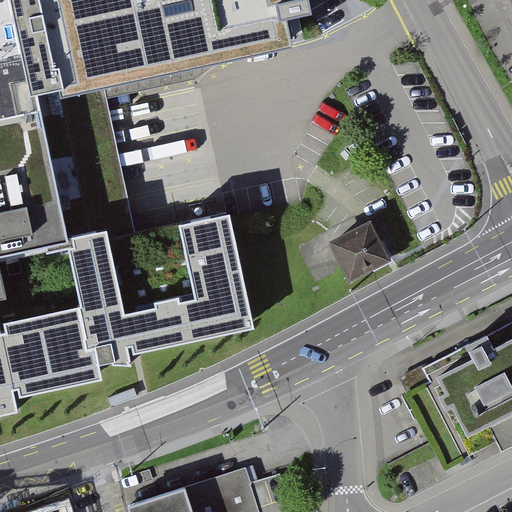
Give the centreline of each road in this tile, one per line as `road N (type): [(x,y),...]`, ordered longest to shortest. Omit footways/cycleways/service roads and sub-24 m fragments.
road 1 (secondary): [(314,354),(186,413),(0,477)]
road 2 (secondary): [(511,254),(314,354)]
road 3 (residential): [(511,171),(418,0)]
road 4 (residential): [(348,511),(341,423),(314,354)]
